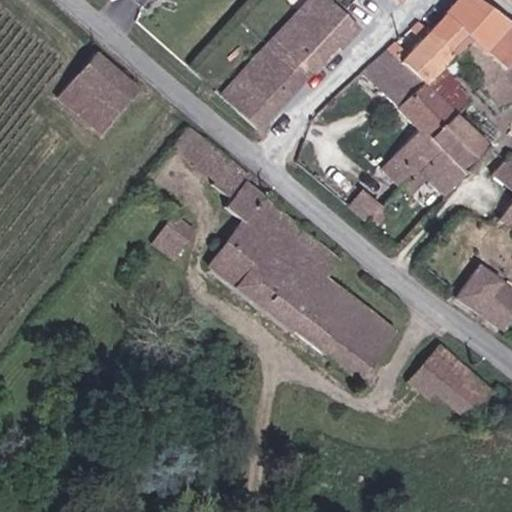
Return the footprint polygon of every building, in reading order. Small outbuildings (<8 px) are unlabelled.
[(310,0),(276,36),(218,98),(256,132),(334,48),(340,52),(360,32),(327,0),(310,0)] [(471,42),(483,54),(511,24),(475,0),(457,0),(442,16),(471,42)] [(442,16),(426,31),(454,57),(471,42),(442,16)] [(405,56),(399,61),(421,83),(423,85),(441,69),(454,57),(426,31),(416,22),(408,29),(420,42),(405,56)] [(471,42),(454,57),(479,82),(476,86),(498,110),(511,101),(511,62),(501,71),(483,54),(471,42)] [(393,43),(387,49),(399,61),(405,56),(393,43)] [(396,108),(421,83),(399,61),(387,49),(361,73),(396,108)] [(101,136),(138,90),(94,54),(56,99),(101,136)] [(423,85),(453,115),(470,101),(441,69),(423,85)] [(427,140),(453,115),(423,85),(421,83),(396,108),(416,130),(381,169),(400,186),(436,148),(427,140)] [(487,149),(453,115),(427,140),(436,148),(400,186),(409,195),(424,180),(442,196),(487,149)] [(214,182),(230,162),(186,127),(170,148),(214,182)] [(511,159),(508,156),(490,175),(511,191),(511,198),(497,221),(511,230),(511,159)] [(251,179),(230,162),(214,182),(211,186),(229,202),(224,208),(242,222),(263,196),(246,183),(251,179)] [(360,195),(347,211),(367,227),(379,211),(360,195)] [(340,259),(263,196),(242,222),(207,267),(356,386),(395,331),(327,277),(340,259)] [(152,246),(172,260),(193,231),(173,217),(152,246)] [(511,290),(476,266),(453,299),(503,333),(511,319),(511,290)] [(407,384),(429,402),(436,393),(468,419),(491,391),(437,347),(407,384)]
